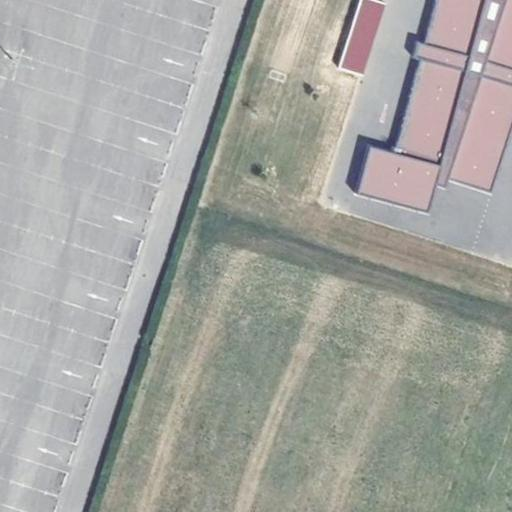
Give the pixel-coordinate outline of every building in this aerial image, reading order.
[(350,0),(330,61),(354,69),(376,0),(350,0)] [(511,0),(430,0),(419,38),(413,53),(383,145),(358,137),(342,185),(413,208),(423,180),(425,171),(434,174),(478,189),(511,86),(511,0)] [(412,36),(407,51),(413,53),(419,38),(412,36)] [(425,171),(423,180),(431,183),(434,174),(425,171)] [(473,255),(511,265),(511,201),(457,187),(450,211),(482,220),(473,255)]
